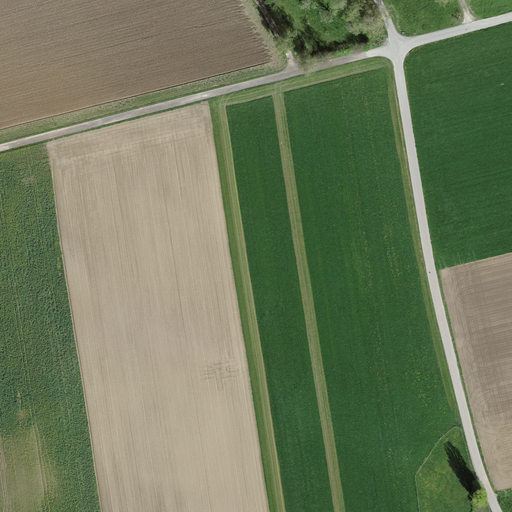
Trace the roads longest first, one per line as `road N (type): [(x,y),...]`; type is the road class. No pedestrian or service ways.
road 1 (unclassified): [(511,16),(394,48),(474,456),(500,511)]
road 2 (track): [(291,72),(0,148)]
